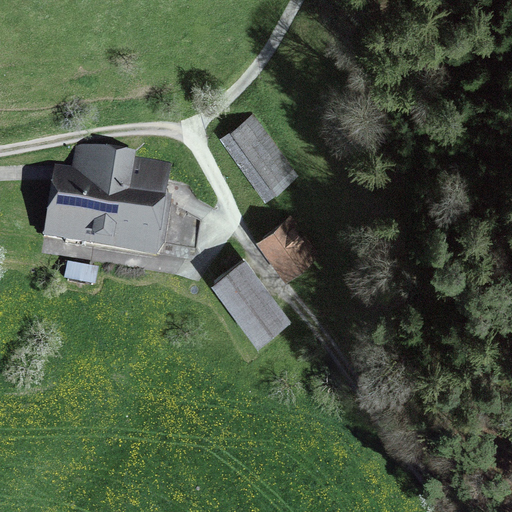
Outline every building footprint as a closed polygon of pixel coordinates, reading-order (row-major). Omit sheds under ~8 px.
[(225,140),(265,197),(296,175),(256,118),(225,140)] [(56,229),(164,245),(176,167),(105,157),(106,153),(79,149),(74,183),(63,181),(56,229)] [(263,238),(289,274),(314,256),(288,220),(263,238)] [(214,280),(257,340),(286,320),(243,259),(214,280)] [(97,271),(71,267),(68,283),(95,287),(97,271)]
